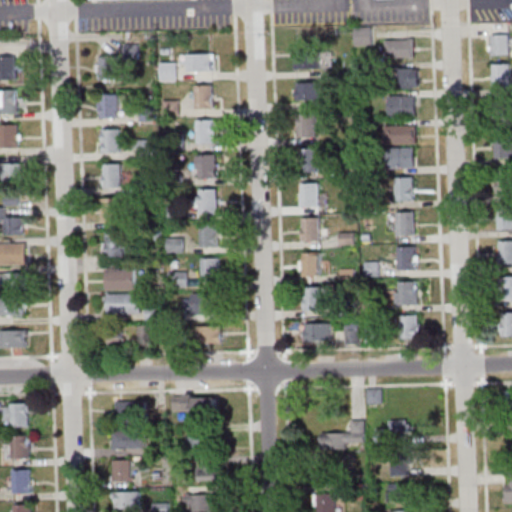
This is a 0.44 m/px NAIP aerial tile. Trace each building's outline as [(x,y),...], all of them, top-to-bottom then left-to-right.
[(355,27),(355,45),(373,45),(373,27),(355,27)] [(492,54),(510,54),(510,34),(491,34),(492,54)] [(415,57),(415,39),(383,39),(383,57),(415,57)] [(294,51),(294,69),(317,69),(317,51),(294,51)] [(188,70),(215,70),(215,53),(188,53),(188,70)] [(0,78),(17,79),(17,56),(0,56),(0,78)] [(118,56),(99,56),(98,79),(117,79),(118,56)] [(162,78),(178,78),(178,61),(162,61),(162,78)] [(511,85),(511,63),(494,63),(494,85),(511,85)] [(419,68),(401,68),(401,87),(419,87),(419,68)] [(322,82),(297,82),(297,99),(322,99),(322,82)] [(196,107),(214,107),(214,83),(196,83),(196,107)] [(0,88),(0,112),(21,113),(21,89),(0,88)] [(99,118),(119,118),(119,93),(99,93),(99,118)] [(417,115),(417,95),(390,95),(390,115),(417,115)] [(165,113),(178,113),(179,100),(166,100),(165,113)] [(299,137),(317,137),(317,113),(299,113),(299,137)] [(198,142),(217,142),(217,119),(198,119),(198,142)] [(1,147),(22,147),(22,123),(1,123),(1,147)] [(387,124),(387,142),(417,142),(417,124),(387,124)] [(103,128),(103,151),(121,151),(121,128),(103,128)] [(496,158),(511,157),(511,135),(496,136),(496,158)] [(319,171),(319,148),(299,148),(299,171),(319,171)] [(416,167),(416,150),(387,150),(387,167),(416,167)] [(218,177),(218,153),(201,153),(201,177),(218,177)] [(0,162),(0,179),(22,180),(22,163),(0,162)] [(105,163),(105,187),(123,187),(123,163),(105,163)] [(497,193),(511,192),(511,169),(497,169),(497,193)] [(415,176),(398,176),(398,200),(415,200),(415,176)] [(319,182),(301,182),(301,206),(319,206),(319,182)] [(218,188),(201,188),(201,212),(218,212),(218,188)] [(105,222),(126,222),(126,197),(105,197),(105,222)] [(499,229),(511,229),(511,204),(499,205),(499,229)] [(25,234),(25,215),(6,215),(6,206),(0,206),(0,224),(3,224),(3,234),(25,234)] [(398,211),(398,234),(417,234),(417,211),(398,211)] [(321,216),(302,216),(302,241),(321,241),(321,216)] [(202,246),(221,246),(221,223),(202,223),(202,246)] [(105,233),(105,256),(126,256),(126,233),(105,233)] [(511,262),(511,239),(500,239),(500,263),(511,262)] [(5,263),(28,263),(28,242),(5,242),(5,263)] [(399,270),(418,270),(418,246),(399,246),(399,270)] [(220,257),(203,257),(203,280),(220,280),(220,257)] [(322,274),(322,261),(307,261),(307,274),(322,274)] [(137,268),(107,268),(107,288),(137,288),(137,268)] [(172,284),(188,284),(188,272),(172,272),(172,284)] [(25,273),(0,273),(0,287),(25,287),(25,273)] [(511,275),(502,276),(502,299),(511,298),(511,275)] [(396,304),(418,304),(418,280),(396,280),(396,304)] [(324,286),(305,286),(305,309),(324,309),(324,286)] [(193,314),(214,314),(214,292),(193,292),(193,314)] [(141,293),(107,293),(107,313),(141,313),(141,293)] [(1,297),(1,315),(25,315),(25,297),(1,297)] [(511,311),(503,312),(503,335),(511,335),(511,311)] [(421,338),(421,314),(403,314),(403,338),(421,338)] [(346,321),(346,343),(360,343),(360,321),(346,321)] [(332,322),(306,322),(306,340),(332,340),(332,322)] [(139,344),(154,344),(154,324),(139,324),(139,344)] [(223,325),(200,325),(200,343),(223,343),(223,325)] [(1,346),(29,346),(29,329),(1,329),(1,346)] [(109,331),(110,351),(129,350),(127,330),(109,331)] [(383,388),(368,388),(368,403),(383,403),(383,388)] [(174,411),(217,413),(217,394),(174,393),(174,411)] [(146,401),(118,401),(118,417),(146,417),(146,401)] [(31,426),(31,403),(3,403),(3,426),(31,426)] [(379,430),(379,440),(412,440),(412,419),(391,419),(391,430),(379,430)] [(324,448),(366,448),(366,420),(350,420),(350,432),(324,432),(324,448)] [(145,431),(114,431),(114,448),(145,448),(145,431)] [(31,434),(13,434),(13,457),(31,457),(31,434)] [(190,435),(190,452),(214,452),(214,435),(190,435)] [(133,480),(133,458),(114,458),(114,480),(133,480)] [(410,476),(410,458),(393,458),(393,476),(410,476)] [(200,479),(229,479),(229,463),(200,463),(200,479)] [(33,492),(33,469),(14,469),(14,492),(33,492)] [(409,482),(389,482),(389,500),(409,500),(409,482)] [(116,508),(142,508),(142,490),(116,490),(116,508)] [(317,511),(337,511),(338,492),(318,492),(317,511)] [(187,510),(218,510),(218,494),(187,494),(187,510)] [(34,511),(34,503),(16,503),(15,511),(34,511)]
